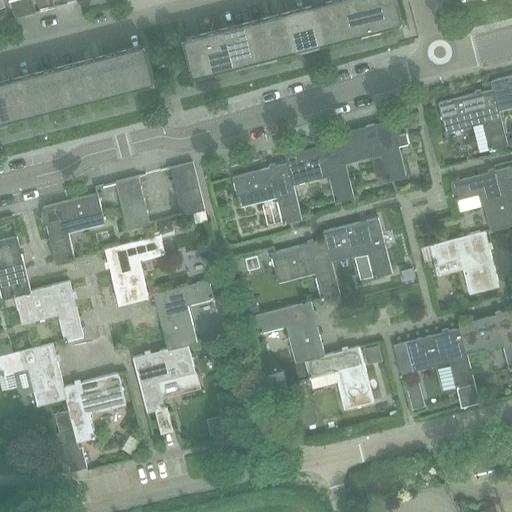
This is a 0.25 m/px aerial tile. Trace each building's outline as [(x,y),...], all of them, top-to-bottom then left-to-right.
[(33,0),(17,0),(11,2),(16,17),(36,12),(33,0)] [(56,6),(53,0),(36,0),(40,11),(56,6)] [(340,38),(329,0),(327,0),(309,5),(319,44),(340,38)] [(361,33),(352,0),(329,0),(340,38),(361,33)] [(381,28),(374,0),(352,0),(361,33),(381,28)] [(403,22),(397,0),(374,0),(381,28),(403,22)] [(319,44),(309,5),(288,10),(298,49),(319,44)] [(298,49),(288,10),(267,16),(277,54),(298,49)] [(277,54),(267,16),(246,21),(256,60),(277,54)] [(256,60),(246,21),(225,26),(235,65),(256,60)] [(235,65),(225,26),(204,32),(214,71),(235,65)] [(214,71),(204,32),(182,38),(192,76),(214,71)] [(155,82),(145,43),(123,49),(133,87),(155,82)] [(133,87),(123,49),(102,54),(112,93),(133,87)] [(112,93),(102,54),(82,59),(91,98),(112,93)] [(91,98),(82,59),(61,65),(71,103),(91,98)] [(71,103),(61,65),(40,70),(50,109),(71,103)] [(50,109),(40,70),(19,76),(29,114),(50,109)] [(511,75),(491,81),(493,89),(494,89),(500,110),(511,107),(511,75)] [(29,114),(19,76),(0,80),(0,89),(8,120),(29,114)] [(494,89),(493,89),(438,102),(446,132),(483,123),(490,149),(508,144),(500,110),(494,89)] [(397,135),(392,119),(337,133),(339,141),(345,163),(346,163),(372,156),(379,182),(407,174),(400,145),(409,142),(407,133),(397,135)] [(451,132),(456,156),(469,154),(464,129),(451,132)] [(345,163),(339,141),(285,155),(287,163),(289,162),(294,184),(330,175),(336,201),(355,196),(346,163),(345,163)] [(196,174),(193,162),(170,168),(173,180),(196,174)] [(289,162),(287,163),(233,177),(240,206),(277,197),(284,222),(302,218),(294,184),(289,162)] [(511,166),(506,167),(451,182),(456,200),(482,194),(491,230),(511,224),(511,166)] [(199,186),(196,174),(173,180),(176,192),(199,186)] [(142,188),(139,175),(116,181),(119,194),(142,188)] [(202,197),(199,186),(176,192),(179,203),(202,197)] [(145,200),(142,188),(119,194),(122,206),(145,200)] [(106,222),(98,193),(43,207),(57,262),(75,257),(69,231),(106,222)] [(205,208),(202,197),(179,203),(182,215),(205,208)] [(148,211),(145,200),(122,206),(125,217),(148,211)] [(151,222),(148,211),(125,217),(128,228),(151,222)] [(379,217),(323,231),(325,239),(326,239),(332,260),(367,251),(374,277),(393,272),(379,217)] [(499,286),(485,231),(430,245),(435,264),(461,257),(470,294),(499,286)] [(160,234),(105,249),(119,304),(149,296),(139,260),(165,253),(160,234)] [(0,240),(0,286),(3,299),(15,296),(15,295),(31,290),(17,236),(0,240)] [(326,239),(325,239),(271,253),(278,282),(315,273),(322,299),(340,294),(332,260),(326,239)] [(84,336),(70,280),(31,290),(15,295),(15,296),(22,324),(59,315),(66,340),(73,338),(84,336)] [(214,298),(209,280),(154,294),(168,348),(168,349),(189,344),(198,342),(188,305),(214,298)] [(325,354),(311,300),(256,314),(261,333),(286,326),(296,363),(305,361),(325,356),(325,354)] [(511,309),(459,323),(460,327),(461,327),(468,352),(503,343),(510,369),(511,368),(511,309)] [(461,327),(460,327),(394,344),(401,374),(450,361),(462,407),(480,402),(468,352),(461,327)] [(64,386),(53,342),(0,355),(0,365),(3,375),(14,372),(19,390),(23,393),(34,390),(38,405),(66,398),(63,386),(64,386)] [(192,357),(189,344),(168,349),(168,348),(133,357),(147,412),(155,410),(161,433),(174,430),(167,406),(166,407),(163,396),(199,387),(195,373),(196,372),(194,366),(200,364),(198,355),(192,357)] [(374,401),(360,345),(325,354),(325,356),(305,361),(309,378),(335,371),(345,408),(374,401)] [(476,377),(481,391),(498,385),(493,371),(476,377)] [(126,402),(118,372),(64,386),(63,386),(66,398),(74,429),(64,431),(67,444),(57,446),(64,473),(79,470),(87,467),(82,447),(79,448),(77,441),(96,437),(89,411),(126,402)] [(54,434),(57,446),(67,444),(64,431),(54,434)] [(511,443),(454,459),(458,472),(474,469),(476,475),(488,471),(499,464),(511,459),(511,443)]
